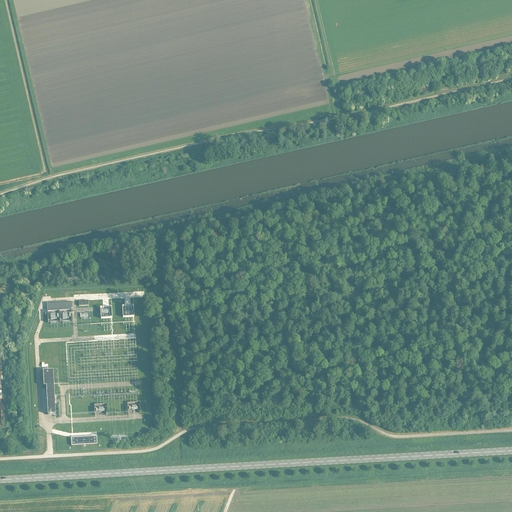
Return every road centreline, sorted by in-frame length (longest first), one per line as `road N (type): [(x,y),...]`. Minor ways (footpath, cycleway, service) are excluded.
road 1 (primary): [(0,478),(511,450)]
road 2 (track): [(173,343),(429,300),(511,299)]
road 3 (track): [(178,452),(171,332),(159,292),(143,294)]
